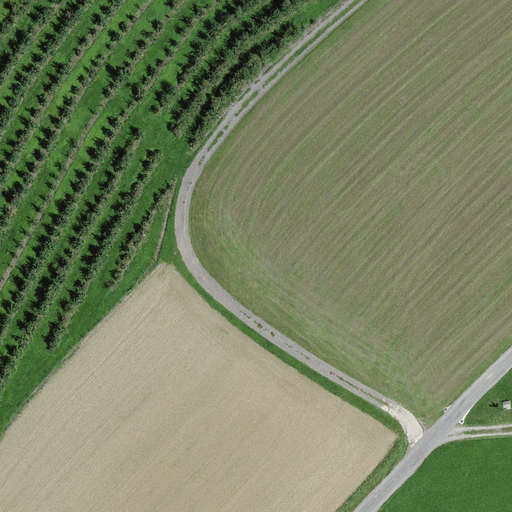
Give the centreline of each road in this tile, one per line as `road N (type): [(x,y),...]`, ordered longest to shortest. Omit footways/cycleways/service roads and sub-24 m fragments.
road 1 (track): [(354,0),(223,126),(194,171),(183,211),(187,247),(220,288),(270,326),(438,434),(511,428)]
road 2 (unclassified): [(363,511),(511,361)]
